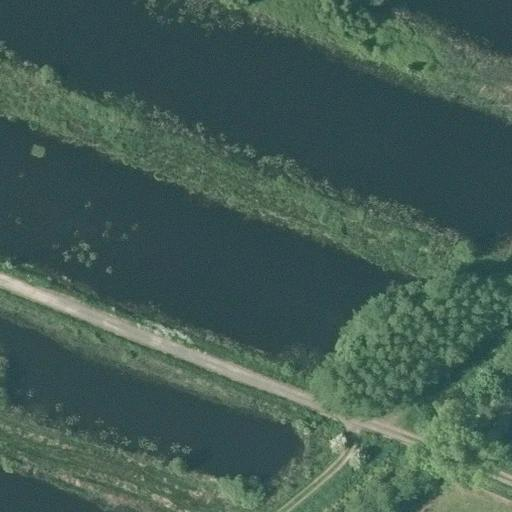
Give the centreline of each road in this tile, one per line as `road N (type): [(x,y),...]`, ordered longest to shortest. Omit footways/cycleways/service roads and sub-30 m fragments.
road 1 (track): [(0,280),(511,481)]
road 2 (track): [(511,312),(408,395),(382,429)]
road 3 (track): [(354,418),(348,454),(283,511)]
